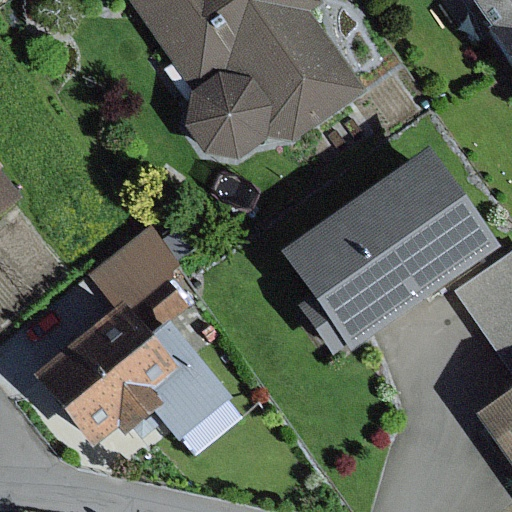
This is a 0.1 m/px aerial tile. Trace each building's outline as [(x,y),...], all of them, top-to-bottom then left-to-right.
[(124,0),(187,93),(182,130),(201,158),(238,165),(263,149),(264,142),(292,145),(362,95),(307,14),(321,4),(318,0),(124,0)] [(511,0),(461,0),(511,73),(511,0)] [(489,258),(422,160),(276,259),(307,304),(295,312),(330,365),(489,258)] [(0,216),(20,198),(0,175),(0,216)] [(148,233),(90,275),(117,312),(175,270),(148,233)] [(511,257),(453,296),(509,379),(511,376),(511,257)] [(108,312),(28,380),(88,452),(111,433),(119,443),(157,411),(146,398),(166,381),(139,348),(108,312)] [(166,381),(146,398),(157,411),(184,444),(229,406),(163,328),(139,348),(166,381)] [(511,395),(476,421),(511,472),(511,395)]
